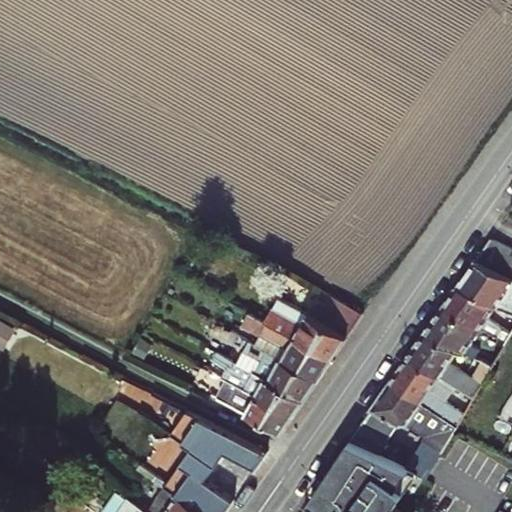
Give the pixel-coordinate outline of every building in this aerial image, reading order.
[(499,271),(510,246),(493,238),(478,261),(499,271)] [(511,277),(511,275),(511,247),(510,246),(499,271),(511,277)] [(511,277),(499,271),(478,261),(464,280),(511,303),(511,277)] [(511,303),(464,280),(460,286),(500,306),(511,311),(511,303)] [(493,317),(500,306),(460,286),(445,308),(485,328),(502,337),(511,342),(511,339),(511,321),(510,325),(493,317)] [(281,296),(267,320),(334,357),(365,312),(333,294),(327,305),(324,302),(317,303),(311,313),(281,296)] [(334,357),(267,320),(222,296),(210,317),(241,334),(246,325),(262,334),(257,343),(319,378),(334,357)] [(493,317),(510,325),(511,321),(511,311),(500,306),(493,317)] [(511,342),(502,337),(493,352),(474,343),(485,328),(445,308),(427,334),(461,351),(474,357),(495,368),(511,342)] [(474,343),(493,352),(502,337),(485,328),(474,343)] [(461,351),(427,334),(411,357),(458,388),(462,382),(446,371),(461,351)] [(319,378),(257,343),(252,341),(239,361),(306,397),(319,378)] [(306,397),(239,361),(219,350),(214,359),(228,367),(224,375),(230,379),(294,413),(306,397)] [(458,388),(411,357),(393,383),(459,426),(467,414),(449,400),(458,388)] [(487,381),(495,368),(474,357),(466,371),(487,381)] [(220,397),(283,430),(294,413),(230,379),(220,397)] [(459,426),(393,383),(368,420),(393,438),(400,426),(411,423),(428,434),(424,439),(444,453),(456,432),(459,426)] [(165,479),(162,485),(165,487),(202,511),(225,511),(268,451),(218,424),(209,440),(240,457),(227,477),(215,467),(213,469),(180,445),(158,474),(165,479)] [(391,511),(420,472),(354,440),(314,501),(330,511),(391,511)] [(139,468),(162,485),(165,479),(158,474),(143,463),(139,468)] [(78,511),(85,501),(60,483),(44,506),(53,511),(78,511)] [(202,511),(165,487),(149,510),(151,511),(202,511)] [(151,511),(149,510),(130,495),(117,511),(151,511)]
